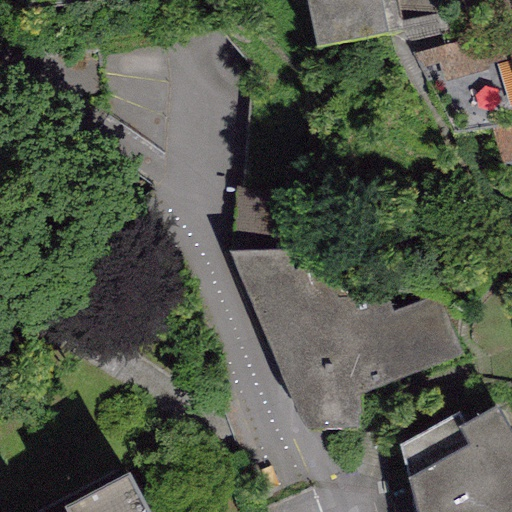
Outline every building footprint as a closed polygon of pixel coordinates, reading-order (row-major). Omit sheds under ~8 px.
[(330,0),(319,3),(303,14),(316,65),(388,43),(379,0),(330,0)] [(311,195),(239,191),(236,249),(309,253),(311,195)] [(283,256),(227,265),(299,434),(307,441),(356,436),(359,403),(461,359),(439,296),(393,313),(388,301),(337,303),(313,267),(294,276),(283,256)] [(412,511),(511,511),(511,450),(497,422),(465,438),(457,420),(400,460),(412,511)] [(132,511),(123,494),(88,511),(132,511)]
